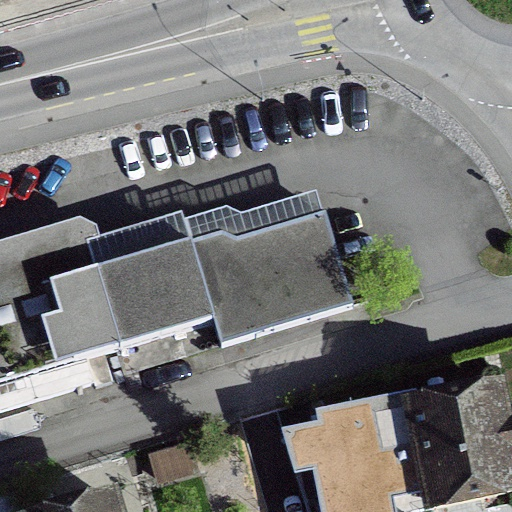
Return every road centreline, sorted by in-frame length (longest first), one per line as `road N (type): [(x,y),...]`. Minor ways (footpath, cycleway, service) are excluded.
road 1 (residential): [(511,302),(0,457)]
road 2 (primary): [(0,85),(321,0)]
road 3 (primary): [(412,0),(442,39),(473,58),(511,67)]
